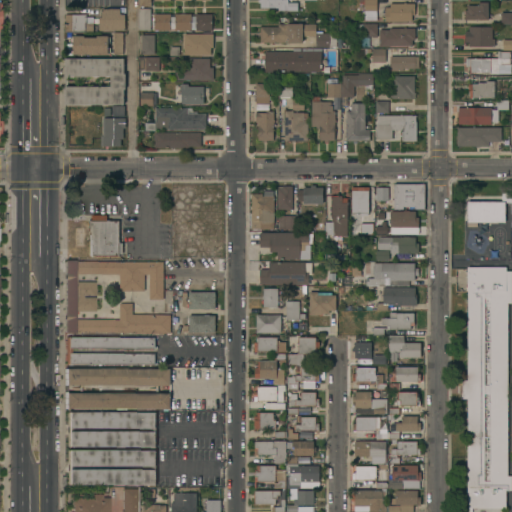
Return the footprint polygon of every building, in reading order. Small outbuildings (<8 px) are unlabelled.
[(288,0),(288,2),(297,2),(298,10),(278,10),(278,7),(260,7),(260,2),(259,2),(258,0),(288,0)] [(377,0),(377,10),(364,10),(364,4),(359,4),(359,0),(377,0)] [(403,3),(403,2),(406,2),(406,3),(415,3),(415,15),(412,15),(412,21),(384,21),(384,11),(383,11),(383,8),(384,8),(384,7),(390,7),(390,3),(403,3)] [(488,19),(464,19),(464,10),(467,10),(467,5),(478,5),(478,2),(488,2),(488,19)] [(120,8),(120,14),(125,14),(125,30),(99,30),(99,17),(102,17),(102,8),(120,8)] [(150,8),(150,30),(138,30),(138,8),(150,8)] [(511,12),(511,24),(501,24),(501,12),(511,12)] [(170,13),(170,16),(175,16),(175,14),(191,13),(191,30),(175,30),(175,28),(170,28),(170,30),(154,30),(153,20),(152,20),(152,17),(154,17),(154,14),(170,13)] [(212,13),(212,30),(195,30),(195,13),(212,13)] [(86,14),(86,26),(89,26),(89,31),(65,31),(65,14),(86,14)] [(260,35),(258,35),(258,26),(278,26),(278,24),(279,24),(279,23),(286,23),(303,23),(302,43),(260,42),(260,35)] [(348,34),(341,34),(341,38),(343,38),(343,42),(350,42),(350,47),(337,47),(337,43),(335,43),(335,34),(334,34),(334,25),(337,25),(337,23),(348,23),(348,34)] [(377,23),(377,36),(371,36),(369,36),(369,34),(364,34),(364,23),(377,23)] [(492,26),(492,38),(494,38),(494,28),(500,28),(501,40),(494,40),(494,46),(469,46),(468,41),(465,41),(465,30),(469,30),(469,26),(492,26)] [(404,28),(404,27),(406,27),(415,28),(415,39),(412,39),(412,46),(389,45),(389,46),(379,46),(379,29),(389,29),(389,27),(404,28)] [(123,32),(123,51),(113,51),(113,32),(123,32)] [(329,33),(329,47),(316,47),(304,47),(304,34),(316,34),(316,32),(329,33)] [(213,33),(213,47),(211,47),(211,54),(183,54),(184,33),(213,33)] [(154,34),(154,54),(141,54),(141,34),(154,34)] [(108,35),(108,36),(110,36),(110,43),(108,43),(108,47),(110,47),(110,54),(108,54),(108,55),(72,54),(73,53),(70,53),(70,47),(72,47),(72,43),(70,42),(70,36),(72,36),(72,35),(84,35),(84,37),(96,37),(96,35),(108,35)] [(511,39),(511,49),(503,49),(503,39),(511,39)] [(293,51),(293,48),(322,48),(322,51),(326,51),(326,71),(264,71),(265,51),(293,51)] [(385,48),(385,62),(372,62),(372,48),(385,48)] [(497,58),(497,51),(511,51),(511,63),(511,73),(469,73),(469,66),(466,66),(466,58),(497,58)] [(419,56),(419,68),(403,68),(403,70),(390,70),(390,55),(419,56)] [(163,59),(159,59),(159,70),(145,70),(145,62),(138,62),(138,56),(163,57),(163,59)] [(123,58),(124,73),(125,73),(125,89),(123,89),(123,104),(65,104),(65,58),(123,58)] [(209,67),(213,67),(213,80),(175,80),(175,68),(183,68),(183,58),(209,58),(209,67)] [(358,74),(358,73),(373,73),(373,85),(372,85),(372,89),(365,89),(365,85),(354,85),(354,96),(347,96),(347,106),(341,106),(341,97),(339,97),(340,109),(333,109),(333,96),(327,97),(327,83),(342,83),(342,74),(358,74)] [(414,76),(414,92),(415,92),(415,98),(392,98),(392,97),(390,97),(390,93),(391,93),(392,75),(414,76)] [(510,75),(510,89),(498,89),(498,81),(496,81),(496,76),(498,76),(498,75),(510,75)] [(494,97),(469,97),(469,83),(477,83),(477,82),(486,82),(486,80),(494,80),(494,97)] [(203,104),(181,103),(181,83),(188,83),(188,86),(203,86),(203,104)] [(269,83),(269,96),(270,96),(270,99),(269,99),(269,103),(255,103),(255,83),(269,83)] [(292,83),(292,96),(290,97),(290,98),(280,98),(280,96),(279,83),(292,83)] [(153,91),(153,105),(139,105),(140,91),(153,91)] [(319,96),(319,101),(331,101),(331,105),(332,105),(332,110),(335,110),(335,119),(336,119),(336,122),(335,122),(335,125),(334,125),(334,140),(328,140),(328,142),(324,142),(324,140),(319,140),(319,127),(316,128),(316,126),(311,126),(311,101),(312,101),(312,96),(319,96)] [(304,98),(304,101),(307,101),(307,106),(304,106),(304,109),(294,109),(292,109),(292,98),(304,98)] [(491,107),(491,109),(497,109),(497,99),(508,99),(508,110),(498,110),(498,121),(491,121),(491,124),(458,124),(458,107),(491,107)] [(388,100),(388,112),(375,112),(375,100),(388,100)] [(365,129),(369,129),(369,140),(356,140),(356,141),(353,141),(353,140),(346,140),(346,110),(350,110),(350,103),(365,103),(365,129)] [(124,105),(124,115),(112,116),(112,105),(124,105)] [(187,107),(187,113),(206,113),(206,129),(155,129),(155,130),(145,130),(145,122),(155,122),(155,107),(187,107)] [(274,119),(274,122),(273,122),(273,123),(275,123),(275,126),(273,126),(273,140),(266,140),(266,141),(263,141),(263,140),(258,140),(258,124),(258,122),(255,122),(255,112),(267,112),(267,110),(274,110),(274,119)] [(293,110),(293,112),(303,112),(308,112),(307,140),(295,140),(295,142),(291,142),(291,140),(285,140),(285,131),(284,131),(284,128),(285,128),(285,122),(284,122),(284,119),(285,119),(285,110),(293,110)] [(415,115),(415,121),(416,121),(416,141),(401,141),(401,115),(415,115)] [(125,117),(125,128),(123,128),(123,138),(121,138),(121,146),(100,146),(100,136),(103,136),(103,117),(125,117)] [(392,122),(392,138),(376,139),(376,123),(392,122)] [(501,127),(501,141),(489,141),(489,146),(479,146),(475,146),(457,146),(457,127),(501,127)] [(201,132),(201,146),(188,146),(188,147),(154,147),(154,140),(153,140),(153,133),(154,133),(154,132),(201,132)] [(425,183),(425,209),(415,209),(415,206),(403,206),(403,209),(393,209),(393,183),(425,183)] [(292,207),(298,207),(298,214),(291,214),(291,209),(277,209),(277,187),(278,187),(278,186),(282,186),(282,185),(292,185),(292,207)] [(310,187),(310,185),(315,185),(315,187),(323,187),(323,203),(303,203),(303,201),(297,201),(297,189),(303,189),(303,187),(310,187)] [(351,186),(369,186),(369,212),(374,212),(374,222),(376,222),(376,221),(387,221),(387,235),(374,235),(374,223),(373,223),(373,234),(361,234),(361,213),(351,213),(351,186)] [(388,187),(388,192),(390,192),(390,194),(388,194),(388,200),(376,200),(376,187),(388,187)] [(273,190),(273,196),(274,196),(274,227),(275,227),(275,226),(277,226),(277,230),(273,230),(273,229),(269,229),(269,230),(261,230),(261,229),(260,229),(260,228),(259,228),(259,230),(251,230),(251,193),(262,193),(262,196),(263,196),(263,190),(273,190)] [(502,201),(502,192),(511,192),(511,202),(505,202),(505,222),(467,222),(467,201),(502,201)] [(325,237),(325,222),(331,222),(331,195),(342,195),(342,197),(347,197),(348,237),(325,237)] [(403,211),(403,210),(409,210),(409,211),(416,211),(416,217),(418,217),(418,227),(414,227),(414,233),(398,234),(398,229),(393,229),(393,227),(390,227),(390,211),(403,211)] [(106,214),(106,220),(109,220),(119,220),(119,242),(122,242),(122,253),(119,253),(119,255),(89,255),(88,220),(91,220),(91,214),(106,214)] [(298,215),(298,230),(290,230),(290,228),(278,229),(278,215),(298,215)] [(309,232),(309,244),(311,244),(311,259),(277,259),(277,251),(269,251),(269,247),(259,247),(259,232),(309,232)] [(403,236),(409,236),(415,236),(415,247),(418,247),(418,253),(414,253),(414,258),(410,258),(410,259),(398,259),(398,255),(399,255),(399,253),(390,253),(390,249),(378,249),(378,236),(403,236)] [(389,250),(389,260),(376,260),(376,250),(389,250)] [(149,299),(149,274),(144,274),(144,290),(120,290),(120,274),(74,274),(74,282),(94,282),(94,295),(82,295),(82,297),(94,297),(94,311),(75,311),(75,319),(119,319),(119,303),(132,303),(132,314),(170,314),(170,333),(64,333),(64,261),(163,261),(163,299),(149,299)] [(305,261),(305,262),(312,262),(312,274),(308,274),(308,284),(259,284),(259,269),(269,269),(268,262),(305,261)] [(414,262),(414,268),(418,268),(418,275),(414,275),(414,280),(409,280),(409,285),(364,285),(364,278),(373,278),(373,262),(414,262)] [(467,266),(506,266),(506,270),(511,270),(511,302),(507,302),(507,475),(511,475),(511,490),(506,490),(506,507),(469,507),(469,500),(467,500),(467,398),(462,398),(462,379),(468,379),(468,291),(467,291),(467,266)] [(415,287),(415,294),(416,294),(416,305),(400,305),(400,309),(398,309),(398,310),(376,310),(376,303),(382,303),(382,287),(415,287)] [(277,307),(263,307),(263,288),(277,288),(277,307)] [(189,308),(189,297),(184,297),(184,291),(215,291),(215,308),(189,308)] [(335,310),(329,310),(329,313),(321,313),(321,314),(309,314),(309,291),(317,291),(317,292),(332,292),(332,294),(335,294),(335,310)] [(299,319),(286,319),(286,300),(299,301),(299,319)] [(414,312),(414,322),(414,325),(410,325),(410,329),(384,328),(384,334),(372,334),(372,327),(369,327),(369,320),(381,320),(381,318),(389,318),(389,312),(396,312),(414,312)] [(183,331),(184,325),(188,325),(189,314),(215,315),(215,332),(183,331)] [(281,314),(281,332),(256,332),(256,314),(281,314)] [(421,357),(399,357),(399,356),(397,356),(397,361),(388,361),(388,335),(403,335),(404,342),(421,342),(421,357)] [(155,337),(155,348),(70,348),(70,353),(155,353),(155,364),(65,364),(64,337),(155,337)] [(277,337),(277,340),(280,340),(279,341),(286,341),(285,351),(254,351),(254,342),(257,342),(257,337),(277,337)] [(315,337),(315,341),(319,341),(319,346),(315,346),(315,354),(303,354),(303,365),(299,365),(300,372),(299,372),(299,374),(294,374),(294,369),(293,369),(293,364),(287,364),(287,353),(298,353),(298,337),(315,337)] [(371,342),(371,358),(354,358),(354,351),(352,351),(352,347),(354,347),(354,342),(371,342)] [(373,365),(373,355),(386,355),(386,365),(373,365)] [(276,369),(284,370),(283,384),(274,383),(274,378),(254,378),(254,367),(257,367),(257,361),(276,361),(276,369)] [(417,366),(417,373),(420,373),(420,381),(415,381),(415,388),(399,388),(399,389),(389,389),(389,374),(395,374),(395,366),(417,366)] [(316,367),(316,368),(317,368),(317,372),(320,372),(320,382),(315,382),(315,388),(303,388),(303,381),(298,381),(298,389),(288,389),(288,383),(287,383),(287,376),(295,376),(295,375),(300,375),(300,367),(316,367)] [(370,367),(370,374),(387,374),(387,383),(386,383),(386,389),(376,389),(376,381),(352,381),(352,373),(355,373),(355,367),(370,367)] [(170,369),(170,385),(69,385),(69,393),(170,393),(170,408),(168,408),(168,410),(92,409),(92,408),(64,408),(64,369),(170,369)] [(277,386),(277,390),(283,390),(283,401),(257,401),(257,400),(254,400),(254,391),(257,391),(257,386),(277,386)] [(371,391),(371,398),(387,398),(387,413),(389,413),(389,408),(399,408),(399,414),(394,414),(394,419),(387,419),(387,418),(383,418),(383,413),(355,414),(355,407),(354,407),(354,401),(352,401),(352,396),(354,396),(354,391),(371,391)] [(316,392),(315,398),(319,398),(319,406),(289,405),(289,399),(290,399),(290,393),(297,393),(297,399),(300,399),(300,392),(316,392)] [(416,392),(416,393),(419,393),(419,397),(417,397),(417,398),(420,398),(420,405),(414,405),(414,407),(411,407),(411,406),(408,406),(408,407),(404,407),(404,406),(398,406),(398,405),(396,405),(396,404),(394,404),(394,401),(396,401),(396,399),(398,399),(398,392),(416,392)] [(254,428),(254,412),(273,411),(273,419),(275,419),(275,428),(254,428)] [(155,412),(155,428),(67,428),(67,412),(155,412)] [(417,415),(417,422),(420,422),(420,430),(400,430),(400,432),(399,432),(399,438),(396,438),(396,443),(391,443),(391,438),(376,439),(376,438),(355,438),(355,430),(352,430),(352,423),(355,423),(355,416),(380,416),(380,428),(387,428),(387,431),(389,431),(389,430),(390,430),(390,424),(396,424),(396,421),(401,421),(401,416),(417,415)] [(316,417),(316,424),(319,424),(319,430),(295,431),(295,425),(301,425),(301,417),(316,417)] [(298,438),(284,439),(284,437),(274,437),(274,431),(287,431),(287,428),(292,428),(292,432),(298,432),(298,438)] [(155,431),(155,439),(160,439),(160,436),(165,436),(165,446),(160,446),(160,444),(155,444),(155,447),(67,447),(67,431),(155,431)] [(314,446),(316,446),(316,452),(313,452),(313,454),(293,454),(293,448),(286,448),(286,440),(314,440),(314,446)] [(286,441),(286,458),(285,458),(285,464),(275,464),(275,454),(255,454),(255,441),(286,441)] [(386,441),(385,463),(365,463),(365,456),(354,456),(354,441),(386,441)] [(417,441),(417,447),(420,447),(420,454),(397,454),(397,457),(399,457),(399,463),(389,463),(389,454),(391,454),(391,448),(397,448),(397,444),(402,444),(402,441),(417,441)] [(155,450),(156,466),(67,466),(67,450),(155,450)] [(286,511),(286,504),(294,504),(294,499),(289,499),(290,488),(286,488),(287,463),(287,456),(297,456),(297,463),(298,463),(298,465),(319,465),(319,488),(297,488),(297,489),(313,490),(313,496),(316,496),(316,501),(313,501),(313,504),(298,504),(298,506),(313,506),(313,511),(286,511)] [(275,464),(275,469),(286,469),(286,480),(285,480),(285,487),(274,487),(274,482),(277,482),(277,480),(275,481),(254,481),(255,469),(256,469),(257,464),(275,464)] [(418,464),(418,471),(421,471),(421,480),(419,480),(419,488),(389,488),(389,482),(392,482),(393,480),(392,480),(392,465),(418,464)] [(376,465),(376,471),(386,471),(386,483),(388,483),(388,488),(386,488),(386,502),(388,502),(388,511),(369,511),(354,511),(355,500),(351,500),(351,493),(354,493),(355,489),(381,489),(381,488),(355,488),(355,479),(352,479),(352,472),(355,472),(355,465),(376,465)] [(155,469),(155,484),(67,484),(67,469),(155,469)] [(135,511),(120,511),(121,511),(121,489),(136,489),(135,511)] [(255,503),(255,497),(254,497),(254,490),(285,490),(285,506),(284,506),(284,511),(273,511),(273,506),(279,506),(279,495),(277,495),(278,498),(275,498),(275,503),(255,503)] [(418,490),(417,497),(421,496),(421,505),(416,505),(416,504),(413,504),(413,511),(400,511),(400,504),(396,504),(396,506),(399,506),(399,511),(389,511),(389,506),(393,506),(393,498),(395,498),(395,490),(418,490)] [(196,511),(171,511),(171,510),(169,510),(169,507),(171,507),(171,503),(169,502),(169,495),(174,495),(174,492),(197,492),(196,511)] [(109,511),(72,511),(72,506),(71,506),(71,501),(72,501),(72,498),(89,498),(89,494),(101,494),(101,497),(109,497),(109,511)] [(220,511),(201,511),(206,511),(206,500),(220,499),(220,511)] [(140,511),(140,504),(141,504),(141,500),(148,500),(148,504),(160,504),(160,505),(166,505),(166,511),(140,511)]
